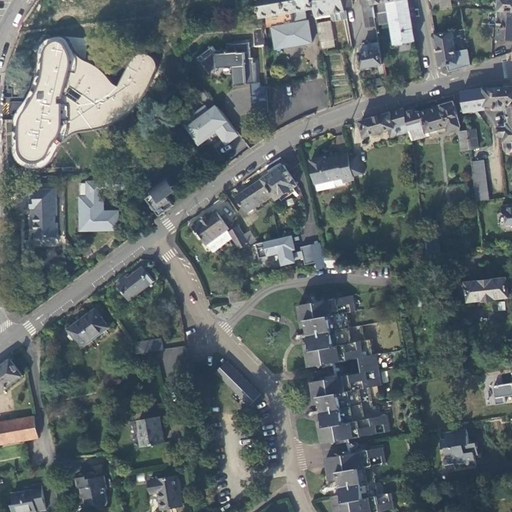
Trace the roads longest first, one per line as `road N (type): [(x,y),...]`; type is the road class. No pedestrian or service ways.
road 1 (residential): [(315,511),(302,487),(295,435),(274,393),(203,319),(190,279),(156,228)]
road 2 (residential): [(435,85),(303,130),(156,228)]
road 3 (residential): [(156,228),(4,346)]
